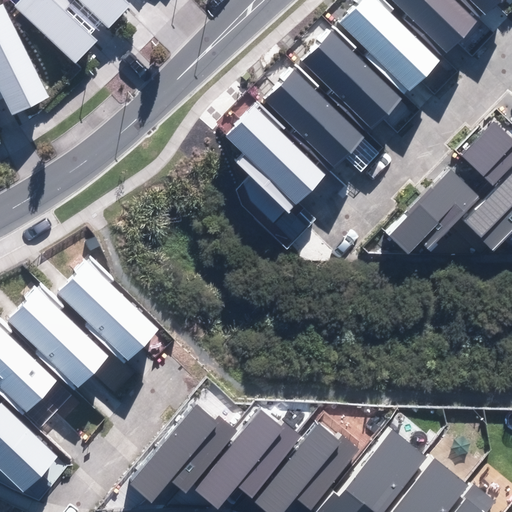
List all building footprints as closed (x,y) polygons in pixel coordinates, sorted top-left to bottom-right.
[(11,0),(8,4),(71,64),(95,40),(84,30),(93,21),(103,31),(126,8),(118,0),(11,0)] [(365,55),(407,96),(439,62),(375,0),(362,0),(340,24),(368,51),(365,55)] [(403,17),(445,58),(478,24),(452,0),(393,0),(407,14),(403,17)] [(461,0),(482,20),(500,0),(461,0)] [(47,97),(2,3),(0,4),(0,100),(7,115),(47,97)] [(327,95),(369,135),(402,102),(332,34),(303,63),(331,91),(327,95)] [(290,133),(332,173),(365,140),(295,71),(266,101),(294,129),(290,133)] [(238,163),(288,212),(325,174),(254,106),(225,136),(246,155),(238,163)] [(463,156),(492,185),(511,165),(511,140),(495,124),(463,156)] [(422,242),(430,249),(481,199),(453,170),(388,233),(409,255),(422,242)] [(511,173),(463,222),(492,250),(511,230),(511,173)] [(88,262),(58,294),(128,360),(158,328),(88,262)] [(8,319),(78,387),(107,358),(37,290),(8,319)] [(0,385),(27,411),(56,380),(0,326),(0,385)] [(0,468),(24,493),(58,459),(3,403),(0,405),(0,468)] [(172,481),(183,492),(238,430),(220,414),(215,420),(198,405),(129,483),(152,504),(172,481)] [(238,486),(252,497),(302,436),(285,422),(281,426),(260,409),(195,490),(219,510),(238,486)] [(283,511),(295,498),(309,510),(359,450),(342,436),(339,441),(319,425),(254,503),(265,511),(283,511)] [(316,511),(355,511),(363,503),(374,511),(382,511),(427,456),(393,429),(339,496),(333,491),(316,511)] [(448,511),(469,486),(435,459),(391,511),(448,511)] [(486,511),(495,501),(473,484),(463,497),(465,499),(454,511),(486,511)]
